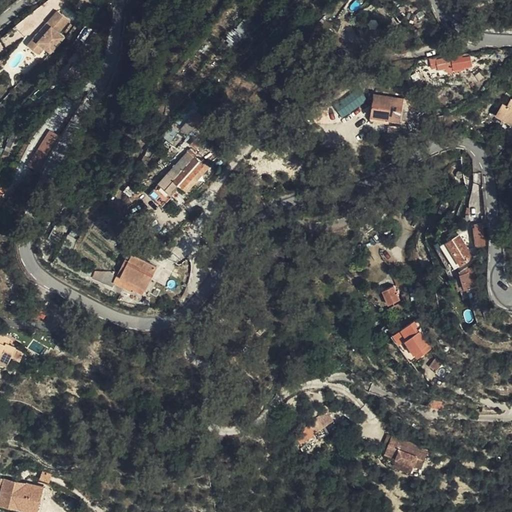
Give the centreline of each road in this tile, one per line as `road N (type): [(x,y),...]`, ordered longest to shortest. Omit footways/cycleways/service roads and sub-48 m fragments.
road 1 (tertiary): [(126,0),(115,70),(34,203),(33,265),(128,318),(163,320),(186,310),(272,208),(371,180),(450,137),(484,151),(498,204),(495,281),(511,297)]
road 2 (unknown): [(321,375),(205,432),(188,420),(170,353),(172,252),(206,176),(279,119),(318,117)]
road 3 (unknown): [(321,375),(378,374),(455,407)]
